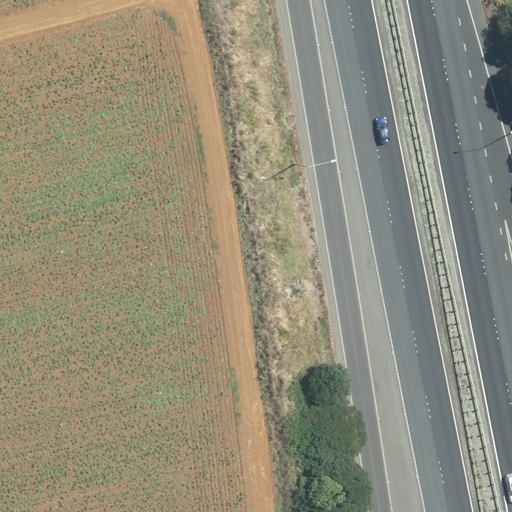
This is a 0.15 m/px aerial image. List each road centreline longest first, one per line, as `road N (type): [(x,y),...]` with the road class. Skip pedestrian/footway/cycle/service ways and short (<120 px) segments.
road 1 (motorway): [(448,511),(347,0)]
road 2 (motorway): [(374,511),(310,0)]
road 3 (motorway): [(432,0),(511,421)]
road 4 (motorway): [(435,0),(511,237)]
